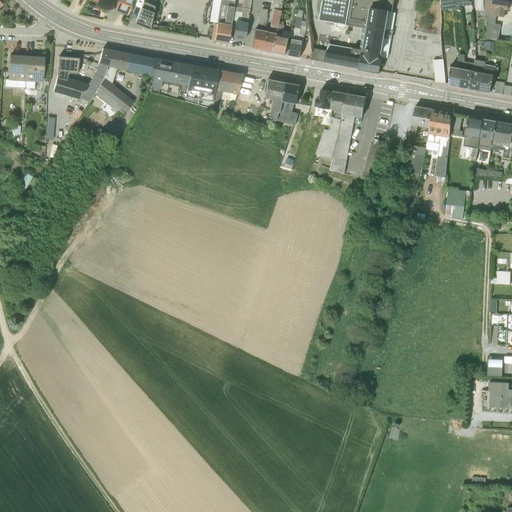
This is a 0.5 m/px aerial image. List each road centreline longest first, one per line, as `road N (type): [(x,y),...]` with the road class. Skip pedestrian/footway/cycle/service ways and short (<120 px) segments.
road 1 (secondary): [(511,109),(117,39),(52,16)]
road 2 (unknown): [(118,128),(37,277),(17,282),(0,275)]
road 3 (unclassified): [(116,511),(23,376),(11,345)]
